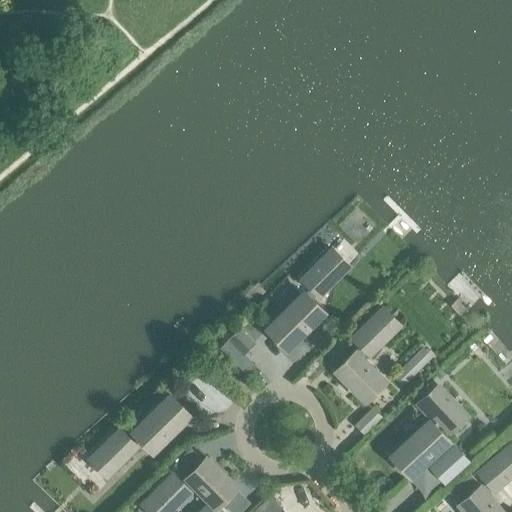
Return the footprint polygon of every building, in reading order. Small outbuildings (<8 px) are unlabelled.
[(331,250),(301,280),(310,288),(304,293),(303,292),(266,329),(286,349),(323,312),(310,299),(316,294),(317,295),(347,265),(331,250)] [(382,308),(352,338),(360,347),(355,352),(354,350),(334,370),(364,400),(384,380),(361,357),(366,352),(368,354),(398,324),(382,308)] [(239,327),(227,339),(242,354),(254,342),(239,327)] [(449,432),(465,417),(437,385),(421,400),(436,417),(430,422),(428,420),(390,456),(409,476),(447,441),(435,428),(441,423),(449,432)] [(169,395),(131,431),(133,433),(128,439),(119,430),(89,460),(105,476),(135,446),(133,445),(139,439),(151,452),(189,415),(169,395)] [(511,447),(510,445),(478,473),(485,481),(480,486),(479,485),(457,503),(464,511),(502,511),(485,492),(491,488),(492,489),(511,472),(511,447)] [(189,447),(173,464),(185,476),(202,460),(189,447)] [(224,511),(217,504),(234,487),(204,457),(202,460),(185,476),(184,477),(186,478),(180,483),(172,475),(142,505),(149,511),(166,511),(188,491),(186,489),(191,484),(210,502),(199,511),(224,511)] [(269,495),(252,511),(281,511),(283,510),(269,495)]
